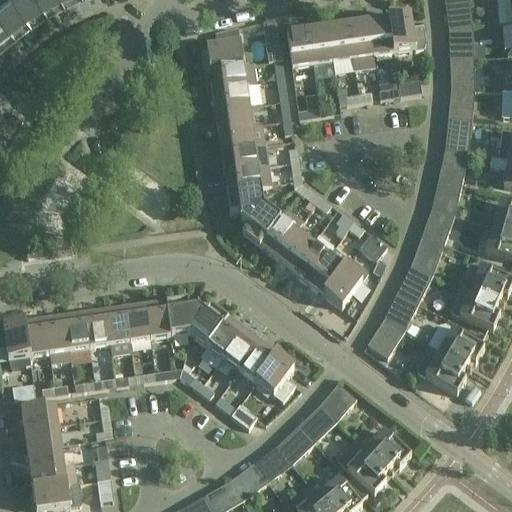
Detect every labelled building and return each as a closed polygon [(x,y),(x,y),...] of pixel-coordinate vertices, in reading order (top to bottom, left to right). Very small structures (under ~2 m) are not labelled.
[(0,0),(0,11),(16,32),(18,31),(18,30),(20,29),(23,27),(24,26),(27,24),(28,23),(32,21),(17,0),(0,0)] [(17,0),(32,21),(41,15),(48,10),(42,0),(17,0)] [(42,0),(48,10),(56,6),(57,6),(57,5),(62,3),(65,1),(64,0),(42,0)] [(444,0),(447,18),(470,15),(468,0),(444,0)] [(0,11),(0,43),(1,44),(4,41),(8,38),(14,34),(16,32),(0,11)] [(504,13),(492,15),(496,41),(508,40),(504,13)] [(411,22),(390,25),(395,59),(415,56),(415,57),(424,56),(425,55),(426,53),(426,52),(426,50),(426,49),(426,47),(424,31),(412,33),(411,22)] [(395,59),(390,25),(370,28),(375,62),(395,59)] [(375,62),(370,28),(349,31),(354,65),(356,76),(376,73),(375,62)] [(354,65),(349,31),(328,34),(333,68),(354,65)] [(244,72),(238,34),(215,40),(217,54),(207,56),(210,77),(244,72)] [(333,68),(328,34),(308,37),(313,71),(333,68)] [(313,71),(308,37),(287,40),(292,74),(313,71)] [(283,67),(280,45),(266,47),(269,69),(283,67)] [(474,64),(474,51),(450,52),(450,65),(474,64)] [(475,78),(474,64),(450,65),(451,79),(475,78)] [(258,91),(255,71),(244,72),(210,77),(212,97),(247,92),(258,91)] [(286,87),(284,74),(276,75),(277,88),(286,87)] [(287,100),(286,87),(277,88),(279,101),(287,100)] [(422,100),(420,87),(399,90),(401,103),(422,100)] [(249,113),(247,92),(212,97),(215,118),(249,113)] [(392,96),(379,98),(380,106),(393,105),(392,96)] [(511,97),(502,97),(502,99),(501,122),(503,124),(511,124),(511,97)] [(372,99),(359,101),(360,109),(373,108),(372,99)] [(360,109),(359,101),(346,103),(347,111),(360,109)] [(472,128),(474,114),(450,112),(448,126),(472,128)] [(252,133),(249,113),(215,118),(218,138),(252,133)] [(333,113),(320,115),(321,123),(334,121),(333,113)] [(292,127),(290,114),(282,116),(283,128),(292,127)] [(321,123),(320,115),(299,118),(300,126),(321,123)] [(471,142),(472,128),(448,126),(447,139),(471,142)] [(294,140),(292,127),(283,128),(285,141),(294,140)] [(263,131),(252,133),(218,138),(221,158),(266,151),(263,131)] [(511,139),(503,138),(499,164),(511,166),(511,139)] [(269,171),(266,151),(221,158),(224,178),(269,171)] [(298,155),(296,155),(289,156),(291,168),(299,167),(298,155)] [(511,166),(499,164),(493,163),(491,173),(507,176),(504,193),(511,193),(511,166)] [(301,180),(299,167),(291,168),(293,181),(301,180)] [(272,192),(269,171),(224,178),(227,198),(261,194),(272,192)] [(462,191),(465,178),(442,172),(439,186),(462,191)] [(303,191),(301,180),(293,181),(295,195),(303,191)] [(459,204),(462,191),(439,186),(436,199),(459,204)] [(306,203),(311,197),(303,191),(295,195),(306,203)] [(264,213),(261,194),(227,198),(230,220),(240,218),(242,226),(264,213)] [(316,211),(321,204),(311,197),(306,203),(316,211)] [(327,219),(332,212),(321,204),(316,211),(327,219)] [(511,210),(501,207),(493,233),(511,238),(511,210)] [(259,253),(280,226),(264,213),(242,226),(242,227),(248,232),(242,240),(259,253)] [(276,265),(296,238),(303,229),(287,217),(280,226),(259,253),(276,265)] [(349,236),(354,229),(344,221),(339,228),(349,236)] [(444,252),(450,235),(428,227),(422,244),(444,252)] [(364,237),(354,229),(349,236),(359,243),(364,237)] [(511,238),(493,233),(486,259),(511,266),(511,238)] [(292,278),(313,250),(296,238),(276,265),(292,278)] [(377,269),(388,254),(370,241),(360,256),(377,269)] [(313,250),(292,278),(309,290),(335,254),(319,242),(313,250)] [(440,265),(444,252),(422,244),(417,257),(440,265)] [(335,254),(309,290),(325,302),(351,266),(335,254)] [(367,282),(366,277),(351,266),(325,302),(342,315),(367,282)] [(508,304),(511,294),(511,286),(474,270),(471,272),(461,294),(504,312),(499,310),(503,302),(508,304)] [(419,311),(425,298),(404,288),(398,300),(419,311)] [(504,313),(504,312),(461,294),(452,316),(453,320),(493,337),(500,321),(495,319),(499,311),(504,313)] [(413,323),(419,311),(398,300),(392,312),(413,323)] [(192,341),(198,315),(190,317),(188,306),(168,309),(173,343),(192,341)] [(173,343),(168,309),(147,312),(152,346),(173,343)] [(152,346),(147,312),(127,315),(132,349),(152,346)] [(207,352),(228,325),(211,312),(205,321),(198,315),(192,341),(207,352)] [(132,349),(127,315),(106,318),(111,352),(112,362),(133,359),(132,349)] [(111,352),(106,318),(86,321),(91,355),(111,352)] [(91,355),(86,321),(65,324),(70,358),(91,355)] [(71,367),(70,358),(65,324),(45,327),(50,361),(51,370),(71,367)] [(207,352),(200,362),(217,374),(224,365),(244,337),(228,325),(207,352)] [(50,361),(45,327),(24,330),(29,364),(30,364),(50,361)] [(29,364),(24,330),(4,333),(7,353),(0,353),(0,368),(10,367),(11,375),(26,373),(26,372),(31,371),(30,364),(29,364)] [(476,370),(485,354),(446,332),(440,333),(429,353),(471,378),(471,377),(467,374),(471,367),(476,370)] [(240,377),(261,350),(244,337),(224,365),(240,377)] [(388,365),(395,353),(375,340),(368,352),(388,365)] [(257,390),(278,362),(261,350),(240,377),(257,390)] [(429,353),(417,372),(419,378),(426,383),(420,393),(448,409),(454,399),(457,401),(466,386),(462,383),(466,376),(471,378),(429,353)] [(295,393),(286,386),(294,375),(278,362),(257,390),(283,409),(295,393)] [(180,384),(183,376),(169,378),(170,386),(180,384)] [(189,391),(194,384),(183,376),(180,384),(189,391)] [(170,386),(169,378),(156,379),(158,388),(170,386)] [(158,388),(156,379),(143,381),(144,389),(158,388)] [(128,383),(115,385),(117,393),(129,392),(128,383)] [(199,398),(204,392),(194,384),(189,391),(199,398)] [(108,386),(95,388),(96,396),(109,395),(108,386)] [(96,396),(95,388),(82,390),(84,398),(96,396)] [(36,405),(34,391),(12,394),(15,408),(36,405)] [(338,391),(329,401),(348,417),(357,406),(338,391)] [(214,399),(204,392),(199,398),(209,406),(214,399)] [(67,393),(55,394),(56,402),(68,401),(67,393)] [(56,402),(55,394),(42,396),(44,404),(56,402)] [(231,411),(221,404),(215,410),(226,418),(231,411)] [(59,431),(56,410),(22,415),(25,436),(59,431)] [(111,425),(109,412),(100,413),(102,426),(111,425)] [(257,425),(241,412),(240,412),(232,423),(249,436),(257,425)] [(325,441),(308,424),(298,433),(316,450),(325,441)] [(112,437),(111,425),(102,426),(104,438),(112,437)] [(62,452),(59,431),(25,436),(28,457),(62,452)] [(316,450),(298,433),(289,443),(305,460),(316,450)] [(385,437),(366,457),(393,482),(390,478),(396,472),(399,475),(412,462),(385,437)] [(393,482),(366,457),(357,448),(338,468),(375,502),(387,489),(383,485),(389,479),(393,483),(393,482)] [(64,472),(62,452),(28,457),(30,477),(64,472)] [(108,466),(107,453),(98,454),(100,467),(108,466)] [(277,479),(290,469),(277,453),(255,470),(269,489),(279,482),(277,479)] [(110,479),(108,466),(100,467),(102,480),(110,479)] [(269,489),(255,470),(243,479),(257,498),(269,489)] [(77,491),(74,471),(64,472),(30,477),(33,497),(77,491)] [(318,486),(310,492),(326,511),(362,511),(339,484),(326,495),(318,486)] [(111,486),(97,488),(101,509),(114,507),(111,486)] [(79,491),(77,491),(33,497),(35,511),(79,511),(82,509),(79,491)] [(326,511),(310,492),(302,499),(310,508),(306,511),(326,511)] [(226,511),(217,496),(205,502),(210,511),(226,511)] [(210,511),(205,502),(193,509),(194,511),(210,511)]
